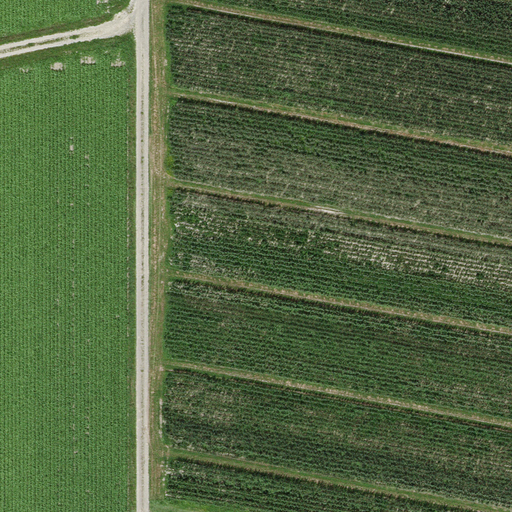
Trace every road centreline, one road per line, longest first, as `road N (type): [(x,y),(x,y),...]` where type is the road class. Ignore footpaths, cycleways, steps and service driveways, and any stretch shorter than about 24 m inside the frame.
road 1 (track): [(143,511),(143,0)]
road 2 (track): [(143,15),(0,55)]
